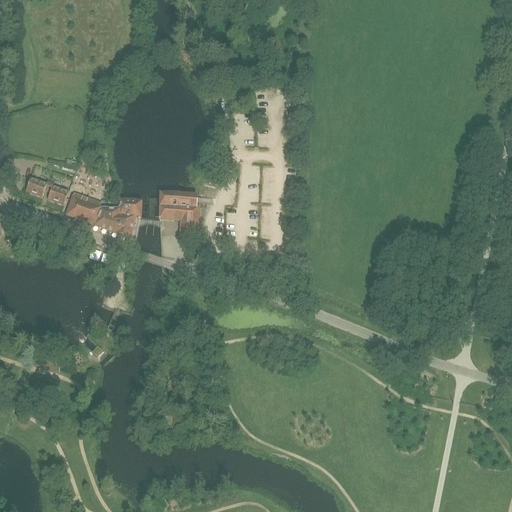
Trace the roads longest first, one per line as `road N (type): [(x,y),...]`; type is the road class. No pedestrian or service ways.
road 1 (unclassified): [(464,372),(0,201)]
road 2 (residential): [(464,372),(511,118)]
